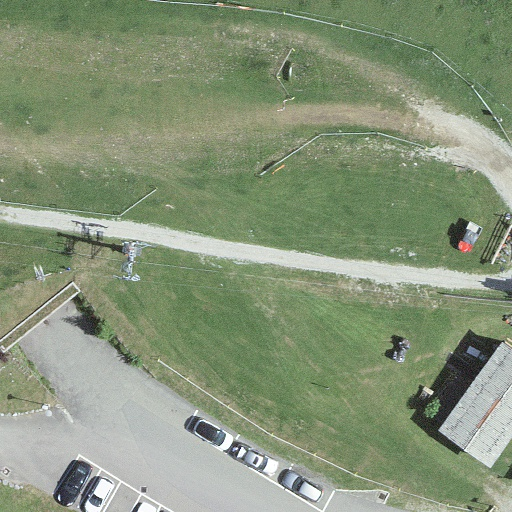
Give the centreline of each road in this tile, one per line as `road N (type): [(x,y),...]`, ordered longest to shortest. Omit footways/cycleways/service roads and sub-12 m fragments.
road 1 (residential): [(138,446),(0,287)]
road 2 (unclassified): [(264,511),(138,446)]
road 3 (unclassified): [(138,446),(0,433)]
